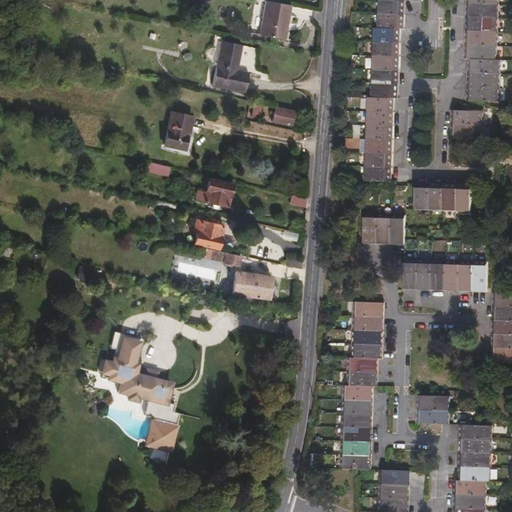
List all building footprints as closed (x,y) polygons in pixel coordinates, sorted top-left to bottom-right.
[(285,37),(291,3),(272,0),(265,0),(260,32),(285,37)] [(406,16),(406,3),(380,3),(380,16),(406,16)] [(501,20),(501,7),(468,5),(467,19),(501,20)] [(405,30),(406,16),(380,16),(379,30),(402,30),(405,30)] [(500,34),(501,20),(467,19),(467,33),(500,34)] [(402,45),(402,30),(379,30),(376,29),(375,44),(402,45)] [(500,47),(500,34),(467,33),(466,46),(500,47)] [(242,91),(246,72),(235,70),(239,44),(219,40),(212,85),(242,91)] [(401,59),(402,45),(375,44),(375,58),(401,59)] [(499,62),(500,47),(466,46),(465,61),(470,61),(499,62)] [(401,73),(401,59),(375,58),(375,72),(401,73)] [(503,64),(503,62),(499,62),(470,61),(470,74),(503,76),(503,64)] [(401,87),(401,73),(375,72),(374,77),(374,85),(401,87)] [(502,89),(503,76),(470,74),(469,87),(502,89)] [(400,100),(401,87),(374,85),(374,99),(396,100),(400,100)] [(502,93),(502,89),(469,87),(468,103),(501,104),(502,93)] [(396,114),(396,100),(374,99),(370,99),(370,113),(396,114)] [(291,125),(294,111),(274,106),(271,121),(291,125)] [(486,127),(487,113),(454,111),(453,125),(486,127)] [(187,134),(190,117),(170,112),(162,144),(181,149),(185,134),(187,134)] [(396,128),(396,114),(370,113),(369,127),(396,128)] [(187,156),(192,137),(190,137),(194,117),(190,117),(187,134),(185,134),(181,149),(162,144),(161,149),(187,156)] [(486,131),(486,127),(453,125),(452,140),(486,141),(486,131)] [(395,143),(396,128),(369,127),(369,133),(368,142),(395,143)] [(395,156),(395,143),(368,142),(368,155),(395,156)] [(394,169),(395,156),(368,155),(368,160),(367,168),(394,169)] [(167,178),(170,168),(148,162),(146,172),(167,178)] [(394,183),(394,169),(367,168),(367,182),(394,183)] [(226,206),(231,184),(208,179),(205,192),(203,201),(226,206)] [(434,212),(435,185),(421,185),(420,212),(434,212)] [(447,212),(448,185),(435,185),(434,212),(447,212)] [(462,213),(463,186),(448,185),(447,212),(462,213)] [(476,213),(477,186),(463,186),(462,213),(476,213)] [(203,201),(205,192),(198,191),(195,200),(203,201)] [(306,207),(306,198),(291,195),(289,203),(306,207)] [(381,245),(382,216),(368,215),(367,245),(381,245)] [(394,246),(396,216),(388,216),(382,216),(381,245),(394,246)] [(409,246),(410,216),(396,216),(394,246),(409,246)] [(217,249),(221,226),(213,224),(213,219),(206,218),(205,222),(196,221),(194,228),(198,230),(194,245),(207,247),(217,249)] [(219,259),(221,251),(217,249),(207,247),(205,255),(219,259)] [(238,265),(240,255),(221,251),(219,259),(224,260),(224,262),(238,265)] [(300,269),(301,261),(287,258),(286,265),(300,269)] [(421,292),(422,260),(415,260),(408,260),(407,292),(421,292)] [(435,293),(436,261),(422,260),(421,292),(435,293)] [(449,293),(450,262),(444,261),(436,261),(435,293),(449,293)] [(463,294),(464,262),(450,262),(449,293),(463,294)] [(477,294),(478,262),(472,262),(464,262),(463,294),(477,294)] [(491,295),(492,263),(486,263),(478,262),(477,294),(491,295)] [(267,299),(269,277),(235,272),(232,294),(267,299)] [(511,310),(511,295),(496,295),(496,310),(511,310)] [(385,320),(386,306),(354,305),(353,318),(385,320)] [(511,325),(511,310),(496,310),(495,325),(511,325)] [(384,333),(385,320),(353,318),(353,332),(384,333)] [(511,325),(495,325),(495,338),(511,338),(511,325)] [(131,373),(134,364),(132,363),(138,337),(127,334),(116,332),(108,360),(99,358),(96,370),(100,371),(99,376),(108,379),(108,377),(118,379),(115,392),(127,395),(136,397),(145,399),(142,414),(150,417),(149,423),(144,443),(167,448),(175,412),(170,411),(171,404),(167,404),(169,394),(167,393),(168,391),(165,390),(166,382),(150,378),(142,376),(131,373)] [(384,348),(384,333),(353,332),(352,346),(384,348)] [(511,352),(511,338),(495,338),(494,352),(511,352)] [(383,361),(384,348),(352,346),(351,360),(380,361),(383,361)] [(511,352),(494,352),(494,365),(511,366),(511,352)] [(379,375),(380,361),(351,360),(347,360),(347,374),(379,375)] [(150,378),(151,371),(144,369),(142,376),(150,378)] [(378,390),(379,375),(347,374),(346,388),(374,389),(378,390)] [(374,404),(374,389),(346,388),(343,388),(343,403),(374,404)] [(449,413),(449,398),(416,397),(416,412),(449,413)] [(373,417),(374,404),(343,403),(342,415),(373,417)] [(449,419),(449,413),(416,412),(415,426),(449,427),(449,419)] [(373,431),(373,417),(342,415),(342,421),(342,429),(373,431)] [(493,443),(493,428),(468,427),(459,427),(459,442),(493,443)] [(372,445),(373,431),(342,429),(341,443),(372,445)] [(492,447),(493,443),(459,442),(458,455),(492,457),(492,447)] [(372,458),(372,445),(341,443),(341,457),(372,458)] [(491,471),(492,457),(458,455),(458,470),(491,471)] [(371,472),(372,458),(341,457),(340,471),(371,472)] [(491,476),(491,471),(458,470),(457,482),(487,484),(491,484),(491,476)] [(410,488),(411,474),(380,473),(380,487),(410,488)] [(487,498),(487,484),(457,482),(454,482),(454,497),(487,498)] [(410,501),(410,488),(380,487),(379,500),(410,501)] [(487,501),(487,498),(454,497),(454,510),(486,511),(487,501)] [(409,511),(410,501),(379,500),(378,511),(409,511)]
